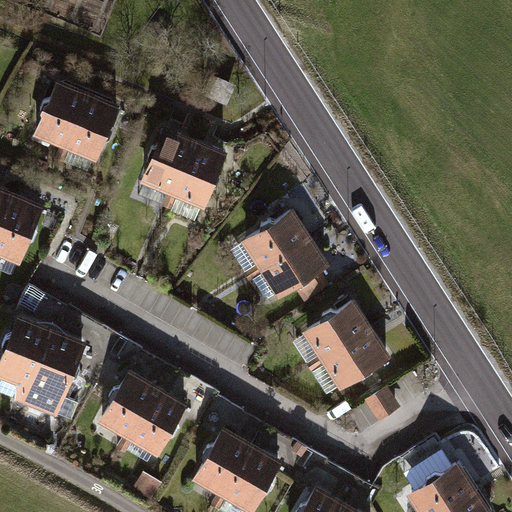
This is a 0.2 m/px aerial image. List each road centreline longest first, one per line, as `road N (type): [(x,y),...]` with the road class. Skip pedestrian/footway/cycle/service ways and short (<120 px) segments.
road 1 (residential): [(478,378),(369,448),(342,446),(48,271)]
road 2 (tertiary): [(478,378),(236,0)]
road 3 (unclassified): [(0,437),(133,511)]
